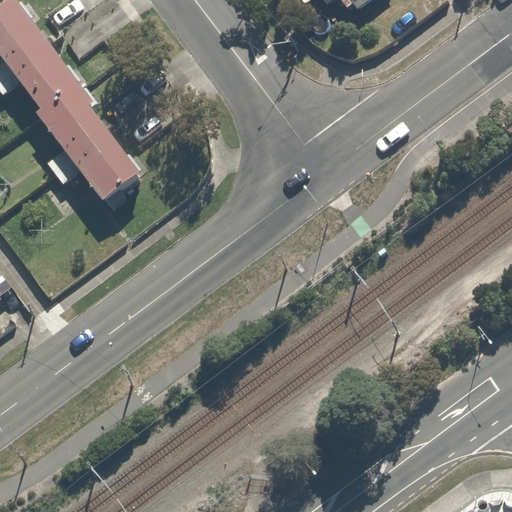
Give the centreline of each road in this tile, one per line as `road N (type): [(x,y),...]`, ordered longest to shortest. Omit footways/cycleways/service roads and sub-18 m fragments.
road 1 (tertiary): [(0,416),(325,174)]
road 2 (tertiary): [(325,174),(511,33)]
road 3 (secondary): [(508,375),(325,511)]
road 4 (residential): [(325,174),(195,0)]
